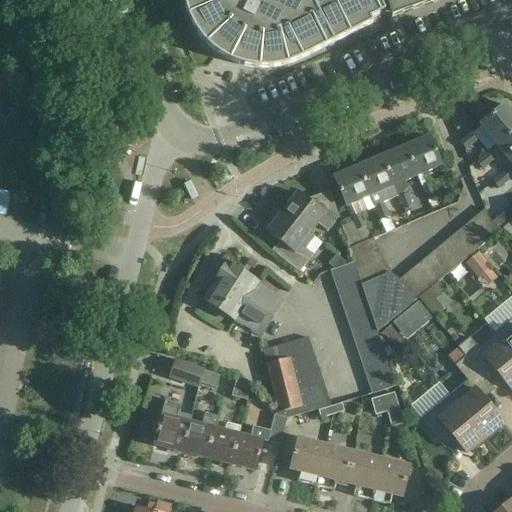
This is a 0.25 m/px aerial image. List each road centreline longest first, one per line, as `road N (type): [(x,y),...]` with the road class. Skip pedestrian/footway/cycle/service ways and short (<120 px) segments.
road 1 (unclassified): [(165,131),(210,142),(488,26)]
road 2 (residential): [(78,465),(165,131)]
road 3 (unknown): [(1,440),(30,239)]
road 4 (unknown): [(438,94),(471,191),(399,261)]
road 5 (residential): [(255,511),(78,465)]
road 6 (unclassified): [(165,131),(165,81),(135,0)]
